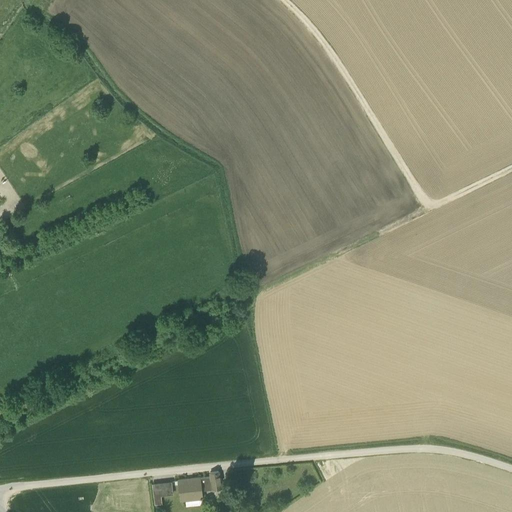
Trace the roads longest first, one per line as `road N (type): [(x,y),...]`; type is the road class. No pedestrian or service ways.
road 1 (unclassified): [(511,469),(434,445),(0,490)]
road 2 (track): [(511,170),(252,294)]
road 3 (track): [(426,211),(320,45),(282,0)]
